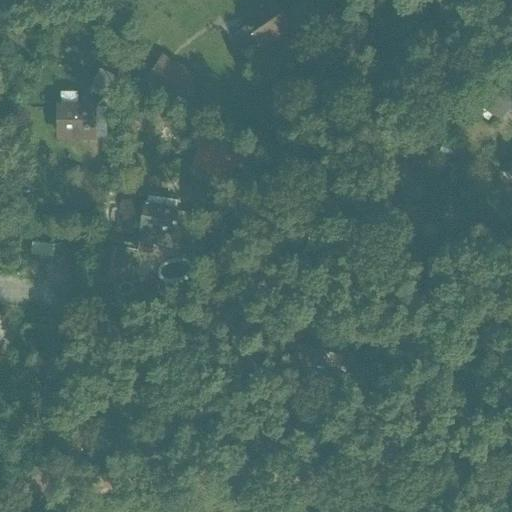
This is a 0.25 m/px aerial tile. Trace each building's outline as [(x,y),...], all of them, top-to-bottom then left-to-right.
[(252,54),(290,29),(273,5),(236,30),(252,54)] [(139,85),(185,109),(202,78),(156,53),(139,85)] [(51,138),(94,140),(96,105),(53,103),(51,138)] [(211,149),(209,175),(221,176),(223,150),(211,149)] [(511,156),(494,182),(511,194),(511,156)] [(111,231),(175,235),(177,200),(113,197),(111,231)] [(40,241),(40,255),(59,255),(59,241),(40,241)] [(124,261),(116,260),(113,285),(141,288),(145,250),(125,248),(124,261)]
